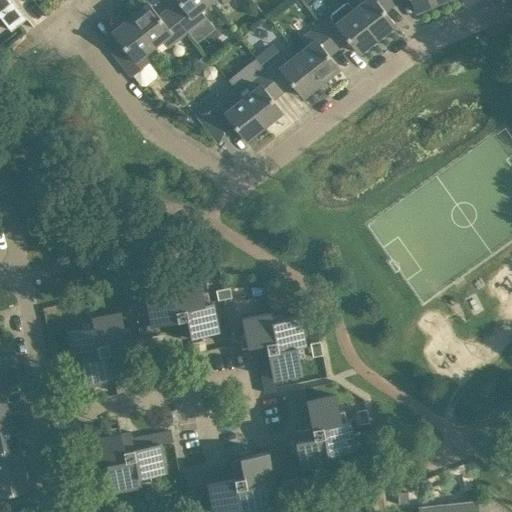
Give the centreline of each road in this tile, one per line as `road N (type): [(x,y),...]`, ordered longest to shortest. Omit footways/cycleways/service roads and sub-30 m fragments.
road 1 (residential): [(511,6),(423,43),(247,181),(234,181),(143,125),(67,19)]
road 2 (residential): [(248,437),(236,381),(50,416)]
road 3 (residential): [(20,273),(50,416)]
